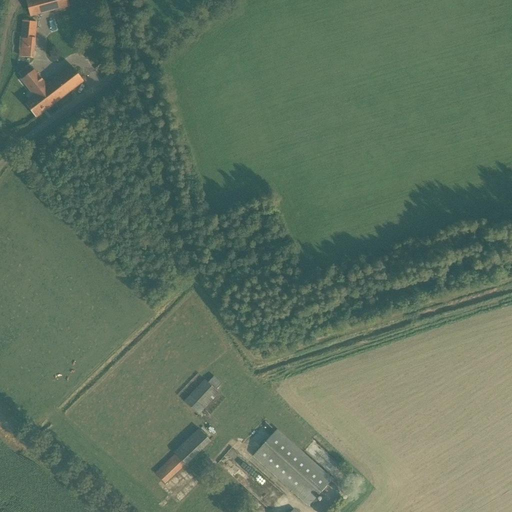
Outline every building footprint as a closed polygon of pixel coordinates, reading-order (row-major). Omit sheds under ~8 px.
[(67,0),(28,0),(26,0),(30,16),(69,6),(67,0)] [(33,58),(37,22),(23,21),(19,57),(33,58)] [(72,66),(48,85),(47,86),(35,70),(21,81),(34,98),(25,104),(36,118),(83,81),(72,66)] [(216,390),(221,384),(213,377),(208,383),(205,380),(184,402),(198,415),(219,393),(216,390)] [(154,472),(166,484),(205,446),(210,451),(216,445),(206,435),(206,436),(199,428),(154,472)] [(309,506),(332,480),(277,430),(253,456),(309,506)] [(188,470),(162,495),(171,504),(196,479),(188,470)]
